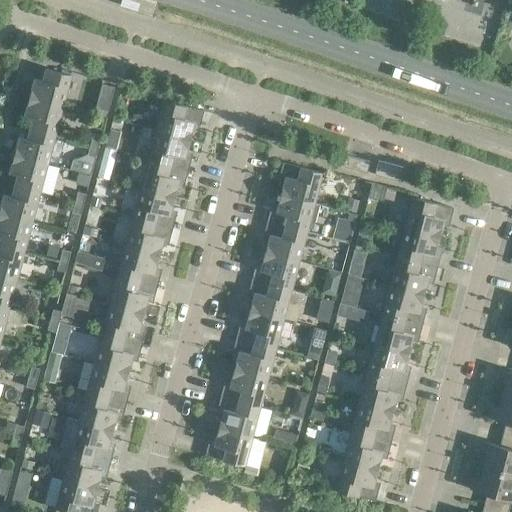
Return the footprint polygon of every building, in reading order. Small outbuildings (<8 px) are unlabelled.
[(34,78),(29,96),(63,105),(71,75),(45,68),(42,80),(34,78)] [(96,107),(108,110),(114,87),(103,84),(96,107)] [(63,105),(29,96),(24,114),(32,116),(30,127),(55,134),(63,105)] [(164,100),(156,129),(190,138),(194,122),(200,124),(203,110),(164,100)] [(55,134),(30,127),(27,138),(19,136),(14,154),(48,163),(55,134)] [(110,129),(105,147),(115,150),(120,132),(110,129)] [(190,138),(156,129),(148,158),(188,169),(191,156),(185,154),(190,138)] [(93,132),(90,142),(99,145),(101,134),(93,132)] [(99,145),(90,142),(88,153),(95,155),(96,155),(99,145)] [(105,147),(103,155),(114,158),(116,150),(115,150),(105,147)] [(72,160),(70,169),(91,174),(96,155),(95,155),(88,153),(72,160)] [(48,163),(14,154),(9,172),(17,174),(14,185),(40,192),(48,163)] [(370,161),(345,155),(342,166),(367,172),(370,161)] [(188,169),(148,158),(140,187),(174,196),(178,181),(184,182),(188,169)] [(402,167),(378,160),(374,175),(399,181),(402,167)] [(285,177),(281,193),(314,203),(322,173),(283,163),(279,176),(285,177)] [(78,172),(75,183),(86,187),(90,175),(78,172)] [(40,192),(14,185),(11,196),(3,194),(0,205),(0,212),(32,221),(40,192)] [(174,196),(140,187),(133,216),(172,227),(176,214),(170,213),(174,196)] [(77,191),(75,201),(83,203),(86,193),(77,191)] [(314,203),(281,193),(276,209),(271,208),(267,221),(307,232),(314,203)] [(93,197),(90,205),(99,207),(101,199),(93,197)] [(413,197),(405,227),(439,236),(443,220),(449,222),(453,208),(413,197)] [(348,198),(345,210),(356,213),(359,201),(348,198)] [(83,203),(75,201),(72,211),(80,214),(83,203)] [(32,221),(0,212),(0,231),(2,232),(0,238),(0,243),(24,250),(32,221)] [(172,227),(133,216),(125,245),(159,254),(163,239),(169,241),(172,227)] [(338,218),(333,239),(349,243),(355,222),(338,218)] [(307,232),(267,221),(263,234),(269,236),(265,252),(299,261),(307,232)] [(84,226),(82,234),(96,237),(98,230),(84,226)] [(439,236),(405,227),(397,256),(437,267),(441,254),(435,252),(439,236)] [(359,231),(355,244),(364,246),(368,233),(359,231)] [(24,250),(0,243),(0,274),(17,279),(24,250)] [(159,254),(125,245),(117,274),(157,285),(160,272),(155,270),(159,254)] [(62,249),(59,259),(68,261),(70,251),(62,249)] [(77,251),(74,263),(101,270),(104,258),(77,251)] [(299,261),(265,252),(261,268),(255,266),(251,280),(287,289),(291,290),(299,261)] [(437,267),(397,256),(390,285),(424,294),(428,278),(434,280),(437,267)] [(68,261),(59,259),(56,269),(65,272),(68,261)] [(351,262),(348,274),(361,277),(364,265),(351,262)] [(17,279),(0,274),(0,306),(9,309),(17,279)] [(157,285),(117,274),(110,303),(143,312),(148,297),(153,298),(157,285)] [(287,289),(251,280),(248,293),(254,294),(249,310),(283,319),(291,290),(287,289)] [(69,285),(67,292),(82,296),(84,289),(69,285)] [(424,294),(390,285),(382,314),(422,325),(425,312),(419,310),(424,294)] [(67,296),(64,308),(77,312),(80,299),(67,296)] [(333,302),(321,299),(316,319),(327,322),(333,302)] [(143,312),(110,303),(102,333),(141,344),(145,330),(139,329),(143,312)] [(340,303),(336,315),(349,319),(352,307),(340,303)] [(9,309),(0,306),(0,337),(1,338),(9,309)] [(53,309),(51,320),(59,322),(62,312),(53,309)] [(283,319),(249,310),(245,326),(239,325),(236,338),(276,349),(283,319)] [(422,325),(382,314),(374,343),(408,352),(412,336),(418,338),(422,325)] [(59,322),(51,320),(48,330),(56,332),(59,322)] [(314,327),(312,337),(323,340),(326,330),(314,327)] [(141,344),(102,333),(94,363),(128,372),(132,356),(138,358),(141,344)] [(276,349),(236,338),(232,351),(238,353),(234,369),(268,378),(276,349)] [(54,339),(51,351),(64,354),(66,347),(61,341),(54,339)] [(408,352),(374,343),(366,373),(406,383),(410,370),(404,368),(408,352)] [(50,351),(47,366),(59,369),(62,355),(50,351)] [(328,351),(325,361),(335,364),(338,353),(328,351)] [(128,372),(94,363),(86,392),(126,403),(129,390),(123,388),(128,372)] [(31,366),(28,376),(37,379),(39,368),(31,366)] [(268,378),(234,369),(230,385),(224,383),(220,397),(260,407),(268,378)] [(511,372),(508,371),(508,372),(502,370),(500,381),(505,382),(502,395),(511,398),(511,372)] [(406,383),(366,373),(359,402),(393,411),(397,395),(403,396),(406,383)] [(37,379),(28,376),(25,387),(34,389),(37,379)] [(320,377),(317,390),(326,393),(330,380),(320,377)] [(126,403),(86,392),(78,421),(112,430),(117,414),(122,415),(126,403)] [(511,398),(502,395),(498,409),(493,407),(490,417),(495,419),(505,422),(502,434),(511,436),(511,398)] [(38,397),(35,408),(47,412),(50,400),(38,397)] [(260,407),(220,397),(217,410),(223,411),(218,427),(252,436),(260,407)] [(393,411),(359,402),(351,431),(391,441),(394,428),(388,427),(393,411)] [(294,410),(292,415),(302,418),(305,408),(300,407),(294,410)] [(35,409),(31,423),(47,427),(50,413),(35,409)] [(312,411),(309,419),(322,423),(324,414),(312,411)] [(112,430),(78,421),(71,450),(110,461),(114,447),(108,446),(112,430)] [(15,424),(13,434),(21,437),(24,426),(15,424)] [(252,436),(218,427),(214,443),(208,442),(205,455),(244,466),(252,436)] [(391,441),(351,431),(343,460),(377,469),(381,453),(387,454),(391,441)] [(288,433),(285,444),(295,446),(297,436),(288,433)] [(21,437),(13,434),(10,445),(18,447),(21,437)] [(511,436),(502,434),(499,445),(489,443),(483,442),(481,452),(486,453),(483,467),(511,474),(511,436)] [(304,437),(301,448),(313,451),(315,443),(312,439),(304,437)] [(110,461),(71,450),(63,479),(97,488),(101,472),(107,474),(110,461)] [(22,458),(20,466),(32,470),(34,461),(22,458)] [(377,469),(343,460),(335,490),(375,500),(379,486),(373,485),(377,469)] [(244,466),(242,473),(255,477),(257,469),(244,466)] [(511,474),(483,467),(479,480),(474,479),(471,489),(476,490),(476,491),(486,494),(483,505),(508,511),(511,500),(511,496),(511,474)] [(0,469),(0,493),(6,495),(12,472),(0,469)] [(97,488),(63,479),(55,508),(68,511),(96,511),(98,506),(93,504),(97,488)] [(14,489),(10,505),(23,508),(25,501),(18,490),(14,489)]
